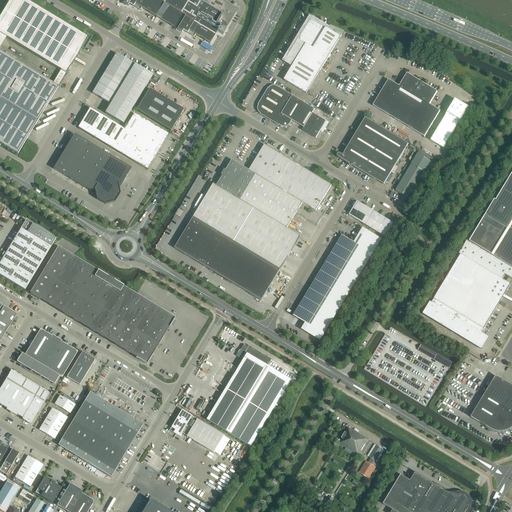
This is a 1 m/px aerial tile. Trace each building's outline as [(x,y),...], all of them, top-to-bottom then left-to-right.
[(0,143),(18,154),(19,152),(29,136),(31,133),(32,130),(34,127),(42,114),(45,110),(53,95),(58,87),(66,74),(70,67),(73,63),(75,59),(77,55),(80,52),(82,48),(84,50),(90,41),(92,37),(84,32),(83,35),(82,35),(82,34),(54,18),(27,1),(24,0),(10,0),(0,17),(0,33),(61,71),(53,84),(0,51),(0,48),(2,46),(0,44),(0,143)] [(223,35),(238,11),(219,0),(118,0),(128,6),(129,4),(140,10),(141,8),(182,32),(183,30),(194,37),(195,35),(210,44),(217,32),(223,35)] [(295,62),(284,80),(306,94),(341,37),(326,28),(315,21),(314,21),(313,20),(312,20),(311,21),(310,21),(309,22),(287,58),(295,62)] [(116,53),(92,93),(110,104),(105,113),(123,124),(152,75),(134,64),(116,53)] [(373,106),(424,137),(440,111),(429,105),(437,92),(407,74),(399,86),(389,80),(373,106)] [(326,121),(313,113),(315,109),(277,87),(275,86),(273,86),(271,86),(270,87),(268,89),(258,105),(258,107),(258,109),(258,111),(259,113),(260,114),(269,119),(281,126),(283,123),(286,122),(290,124),(292,121),(304,128),(302,130),(309,134),(316,138),(326,121)] [(177,106),(149,89),(136,110),(171,131),(174,127),(180,117),(179,117),(184,110),(177,106)] [(460,121),(468,108),(455,100),(447,113),(430,141),(444,149),(460,121)] [(90,109),(78,128),(147,170),(169,135),(134,114),(125,130),(90,109)] [(341,154),(339,158),(375,180),(384,185),(409,144),(365,118),(343,155),(341,154)] [(115,202),(120,193),(119,186),(118,184),(123,183),(124,180),(131,169),(74,134),(71,139),(53,169),(57,171),(90,191),(94,190),(97,199),(105,204),(115,202)] [(214,184),(193,218),(280,270),(285,261),(300,237),(287,229),(289,225),(292,220),(295,216),(296,213),(298,210),(301,206),(303,203),(316,211),(322,200),(316,196),(325,181),(305,169),(265,145),(249,171),(232,160),(226,171),(227,172),(226,173),(225,175),(224,176),(223,176),(217,186),(214,184)] [(396,190),(409,198),(430,162),(417,154),(396,190)] [(494,200),(469,242),(511,267),(511,173),(496,201),(494,200)] [(357,202),(349,215),(368,227),(376,213),(357,202)] [(376,213),(368,227),(375,231),(383,217),(376,213)] [(383,217),(375,231),(381,235),(389,221),(383,217)] [(280,270),(193,218),(175,248),(262,301),(267,291),(279,271),(280,270)] [(0,275),(25,290),(56,238),(26,220),(23,226),(0,263),(0,275)] [(386,238),(394,224),(389,221),(381,235),(386,238)] [(342,235),(293,316),(305,323),(302,330),(316,338),(312,345),(317,347),(381,240),(363,229),(354,243),(342,235)] [(432,303),(425,314),(483,348),(489,338),(481,333),(497,308),(499,304),(510,285),(502,280),(504,277),(505,275),(511,279),(511,268),(467,241),(459,254),(461,255),(432,303)] [(58,247),(30,293),(147,364),(175,317),(58,247)] [(0,319),(4,322),(11,310),(4,307),(0,313),(0,319)] [(11,310),(4,322),(10,325),(17,314),(11,310)] [(0,328),(6,332),(10,325),(4,322),(0,319),(0,328)] [(62,378),(78,352),(61,342),(62,341),(52,335),(52,336),(41,329),(25,355),(22,353),(17,362),(54,385),(60,376),(62,378)] [(230,342),(224,339),(218,348),(224,352),(230,342)] [(235,346),(230,342),(224,352),(223,354),(228,357),(235,346)] [(421,345),(419,350),(423,352),(424,351),(428,353),(427,355),(431,357),(433,353),(421,345)] [(241,349),(235,346),(228,357),(234,360),(241,349)] [(224,352),(218,348),(213,357),(219,361),(223,354),(224,352)] [(246,352),(241,349),(234,360),(239,364),(246,352)] [(82,352),(67,378),(80,385),(95,360),(82,352)] [(252,355),(246,352),(239,364),(245,367),(252,355)] [(223,354),(219,361),(224,364),(228,357),(223,354)] [(257,359),(252,355),(245,367),(250,370),(257,359)] [(228,357),(224,364),(229,368),(234,360),(228,357)] [(262,362),(257,359),(250,370),(255,373),(262,362)] [(235,371),(239,364),(234,360),(229,368),(235,371)] [(268,365),(262,362),(255,373),(261,377),(268,365)] [(239,364),(235,371),(240,374),(245,367),(239,364)] [(273,369),(268,365),(261,377),(266,380),(273,369)] [(245,367),(240,374),(246,377),(250,370),(245,367)] [(212,371),(206,368),(201,377),(207,381),(208,379),(212,371)] [(278,372),(273,369),(266,380),(272,383),(278,372)] [(23,418),(22,419),(30,424),(49,393),(12,370),(0,389),(0,404),(7,409),(6,410),(17,416),(17,415),(23,418)] [(250,370),(246,377),(251,381),(255,373),(250,370)] [(218,375),(212,371),(208,379),(213,382),(218,375)] [(284,375),(278,372),(272,383),(277,387),(284,375)] [(261,377),(255,373),(251,381),(256,384),(261,377)] [(223,378),(218,375),(213,382),(219,385),(223,378)] [(471,417),(488,428),(492,430),(493,431),(494,431),(495,431),(496,432),(498,432),(500,432),(502,432),(504,432),(506,432),(506,431),(508,431),(509,430),(511,429),(511,428),(511,386),(496,376),(471,417)] [(207,381),(201,377),(195,386),(201,390),(207,381)] [(261,377),(256,384),(262,387),(266,380),(261,377)] [(229,381),(223,378),(219,385),(224,389),(229,381)] [(207,381),(201,390),(206,393),(213,382),(208,379),(207,381)] [(266,380),(262,387),(267,391),(272,383),(266,380)] [(234,384),(229,381),(224,389),(229,392),(234,384)] [(213,382),(206,393),(212,397),(219,385),(213,382)] [(277,387),(272,383),(267,391),(273,394),(277,387)] [(239,388),(234,384),(229,392),(235,395),(239,388)] [(219,385),(212,397),(217,400),(224,389),(219,385)] [(245,391),(239,388),(235,395),(240,398),(245,391)] [(224,389),(217,400),(222,403),(229,392),(224,389)] [(250,394),(245,391),(240,398),(246,402),(250,394)] [(119,410),(90,392),(58,445),(62,447),(111,477),(143,424),(130,416),(131,414),(126,411),(120,407),(119,410)] [(229,392),(222,403),(228,406),(235,395),(229,392)] [(255,398),(250,394),(246,402),(251,405),(255,398)] [(235,395),(228,406),(233,410),(240,398),(235,395)] [(60,396),(55,404),(70,413),(75,405),(60,396)] [(189,397),(182,407),(188,411),(195,400),(189,397)] [(240,398),(233,410),(239,413),(246,402),(240,398)] [(261,401),(255,398),(251,405),(256,408),(261,401)] [(188,411),(194,414),(200,404),(195,400),(188,411)] [(266,404),(261,401),(256,408),(262,412),(266,404)] [(246,402),(239,413),(244,416),(251,405),(246,402)] [(200,404),(194,414),(199,418),(205,407),(200,404)] [(251,405),(244,416),(249,420),(256,408),(251,405)] [(199,418),(204,421),(211,410),(205,407),(199,418)] [(52,408),(39,430),(55,439),(68,418),(52,408)] [(256,408),(249,420),(255,423),(262,412),(256,408)] [(177,417),(175,420),(176,421),(170,431),(177,434),(181,437),(183,433),(188,436),(188,437),(214,453),(225,436),(198,420),(193,417),(193,416),(183,410),(178,418),(177,417)] [(211,410),(204,421),(210,424),(216,413),(211,410)] [(210,424),(215,427),(222,417),(216,413),(210,424)] [(222,417),(215,427),(221,431),(227,420),(222,417)] [(221,431),(226,434),(232,423),(227,420),(221,431)] [(232,423),(226,434),(231,437),(238,427),(232,423)] [(231,437),(237,440),(243,430),(238,427),(231,437)] [(339,443),(339,444),(340,444),(346,448),(344,451),(349,453),(356,458),(358,455),(360,452),(367,440),(350,429),(349,428),(348,429),(348,430),(346,433),(345,433),(342,439),(339,443)] [(243,430),(237,440),(242,444),(248,433),(243,430)] [(242,444),(248,447),(254,437),(248,433),(242,444)] [(369,457),(375,461),(383,449),(376,445),(369,457)] [(12,449),(0,469),(0,470),(6,475),(19,453),(12,449)] [(28,456),(15,478),(30,487),(43,465),(28,456)] [(369,479),(376,467),(366,461),(359,473),(369,479)] [(465,511),(466,511),(468,510),(469,508),(469,506),(469,504),(469,502),(468,500),(467,499),(466,497),(465,496),(463,495),(461,495),(459,495),(457,495),(455,494),(453,494),(451,494),(449,493),(446,491),(415,473),(413,477),(410,481),(401,475),(383,504),(389,508),(393,510),(391,511),(465,511)] [(44,478),(36,493),(53,503),(62,488),(55,484),(56,483),(52,481),(51,482),(44,478)] [(0,510),(3,511),(6,511),(21,488),(8,480),(0,492),(0,510)] [(58,504),(57,505),(67,511),(70,511),(82,493),(82,494),(82,492),(82,491),(81,491),(80,490),(77,488),(70,484),(67,488),(58,504)] [(182,489),(179,494),(208,511),(208,510),(210,511),(212,509),(210,508),(211,506),(182,489)] [(20,504),(27,493),(23,490),(15,501),(20,504)] [(82,493),(70,511),(88,511),(93,504),(93,503),(93,502),(93,501),(92,500),(88,498),(88,497),(82,494),(82,493)] [(41,511),(46,504),(37,499),(29,511),(41,511)] [(170,511),(159,505),(150,500),(150,501),(149,502),(147,506),(145,509),(142,511),(170,511)]
